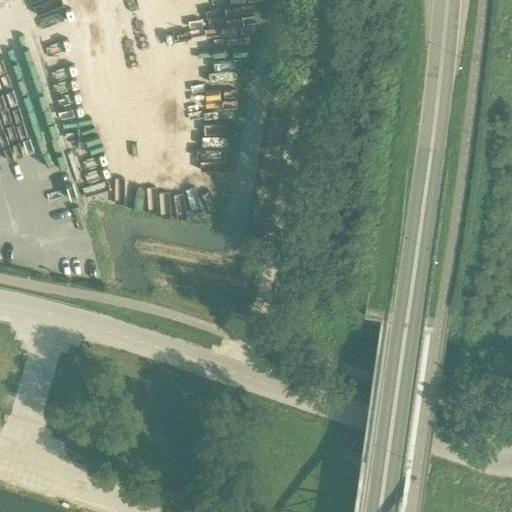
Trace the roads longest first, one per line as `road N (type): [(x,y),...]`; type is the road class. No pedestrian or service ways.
road 1 (tertiary): [(380,511),(449,0)]
road 2 (unclassified): [(240,373),(271,256),(315,0)]
road 3 (unclassified): [(511,461),(240,373)]
road 4 (unclassified): [(240,373),(0,303)]
